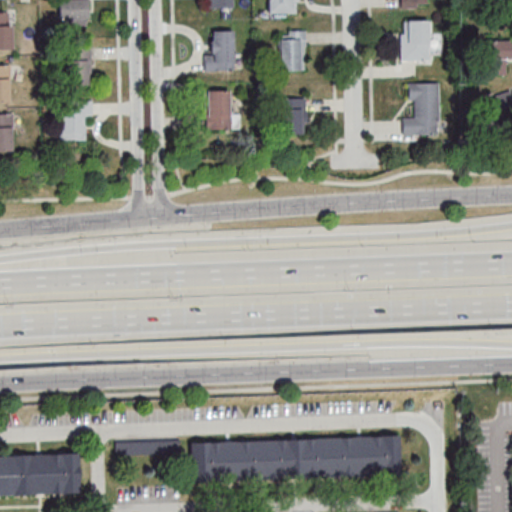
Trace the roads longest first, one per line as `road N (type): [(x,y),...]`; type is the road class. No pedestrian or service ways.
road 1 (secondary): [(511,194),(0,229)]
road 2 (motorway): [(511,224),(0,258)]
road 3 (motorway): [(511,262),(0,282)]
road 4 (motorway): [(0,325),(511,305)]
road 5 (motorway): [(0,357),(511,344)]
road 6 (residential): [(431,431),(415,421),(0,436)]
road 7 (residential): [(161,215),(155,0),(140,217)]
road 8 (secondary): [(171,376),(511,362)]
road 9 (residential): [(101,511),(439,503)]
road 10 (secondary): [(0,382),(171,376)]
road 11 (residential): [(358,168),(353,0)]
